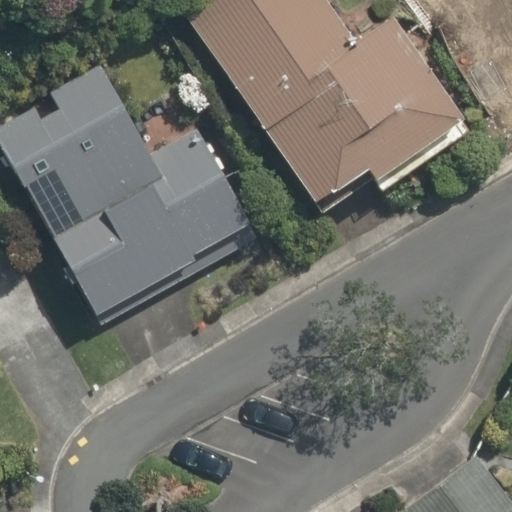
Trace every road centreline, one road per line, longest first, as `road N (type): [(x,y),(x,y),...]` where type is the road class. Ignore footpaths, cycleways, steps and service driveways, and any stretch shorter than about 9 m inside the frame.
road 1 (residential): [(107,511),(82,464),(142,403),(438,237)]
road 2 (residential): [(511,262),(415,402),(250,511)]
